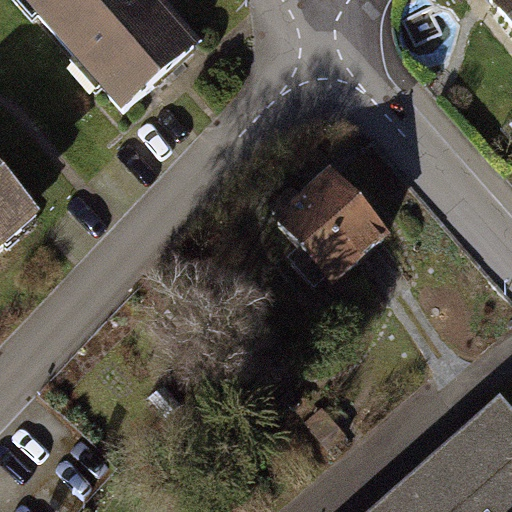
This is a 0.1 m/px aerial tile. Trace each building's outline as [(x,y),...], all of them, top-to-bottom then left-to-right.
[(156,0),(17,0),(121,119),(201,50),(156,0)] [(511,0),(478,0),(511,38),(511,0)] [(392,242),(332,173),(273,223),(334,293),(392,242)] [(0,258),(40,223),(0,178),(0,258)] [(511,511),(511,420),(499,406),(378,511),(511,511)]
